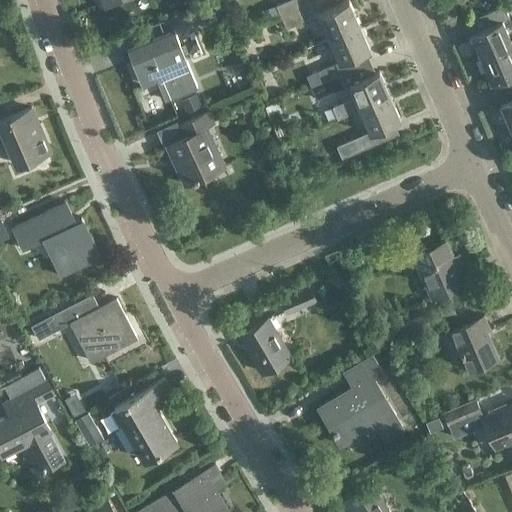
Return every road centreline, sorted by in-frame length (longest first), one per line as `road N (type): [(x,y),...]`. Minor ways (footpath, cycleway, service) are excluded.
road 1 (residential): [(171,294),(470,164)]
road 2 (residential): [(171,294),(96,144),(44,0)]
road 3 (residential): [(295,511),(171,294)]
road 4 (residential): [(470,164),(401,0)]
